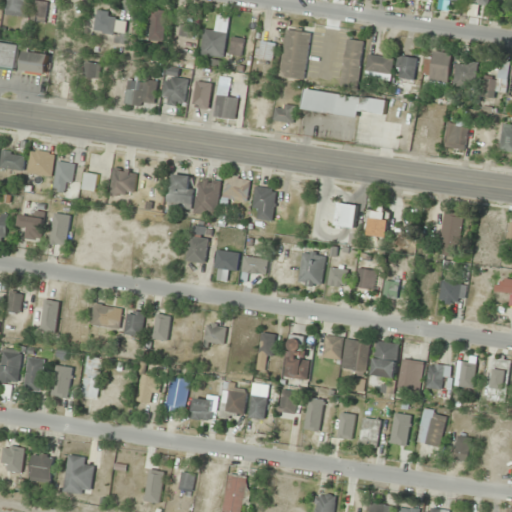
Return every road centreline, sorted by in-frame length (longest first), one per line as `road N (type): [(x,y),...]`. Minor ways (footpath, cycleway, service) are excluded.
road 1 (residential): [(0,414),(511,492)]
road 2 (residential): [(0,267),(511,343)]
road 3 (secondary): [(0,112),(511,187)]
road 4 (residential): [(511,39),(253,0)]
